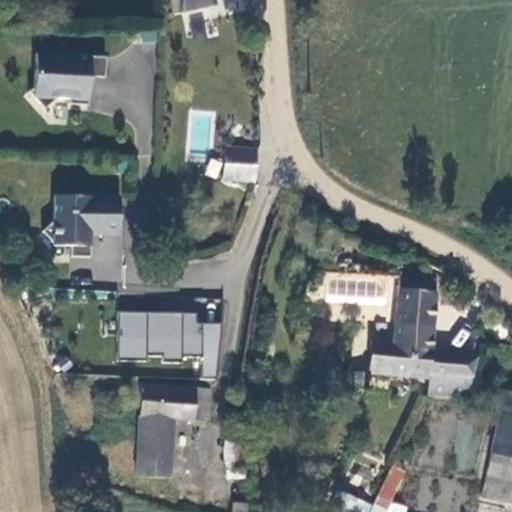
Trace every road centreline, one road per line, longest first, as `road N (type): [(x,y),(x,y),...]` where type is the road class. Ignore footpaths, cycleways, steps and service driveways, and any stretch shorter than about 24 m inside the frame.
road 1 (unclassified): [(301,160),(320,185),(444,245),(511,294)]
road 2 (residential): [(241,263),(199,278),(145,274),(143,156)]
road 3 (unclassified): [(273,0),(285,126),(301,160)]
road 4 (residential): [(241,263),(223,390)]
road 5 (residential): [(301,160),(264,204),(241,263)]
